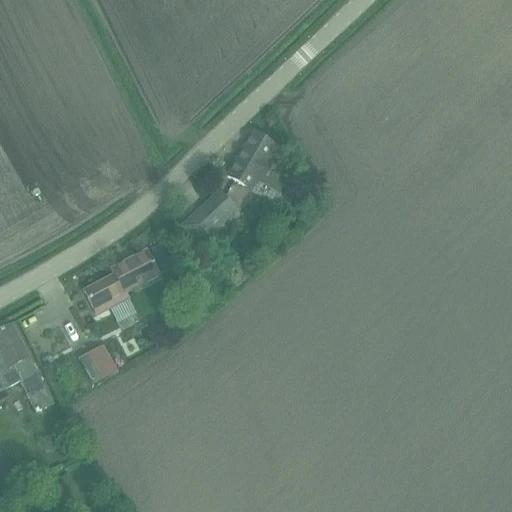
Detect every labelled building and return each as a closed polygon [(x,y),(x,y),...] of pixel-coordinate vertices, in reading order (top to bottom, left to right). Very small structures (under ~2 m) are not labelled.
[(250,191),(256,180),(279,193),(290,174),(268,161),(276,147),(253,133),(227,178),(250,191)] [(237,211),(219,193),(194,216),(212,235),(237,211)] [(84,293),(96,317),(128,301),(125,295),(158,277),(146,253),(111,271),(114,277),(84,293)] [(226,253),(216,261),(227,276),(237,268),(226,253)] [(0,362),(0,395),(7,391),(21,383),(39,413),(56,404),(38,372),(30,358),(30,359),(11,326),(0,332),(0,353),(4,360),(0,362)] [(117,372),(102,346),(81,359),(96,385),(117,372)] [(2,464),(0,465),(0,493),(14,485),(2,464)]
